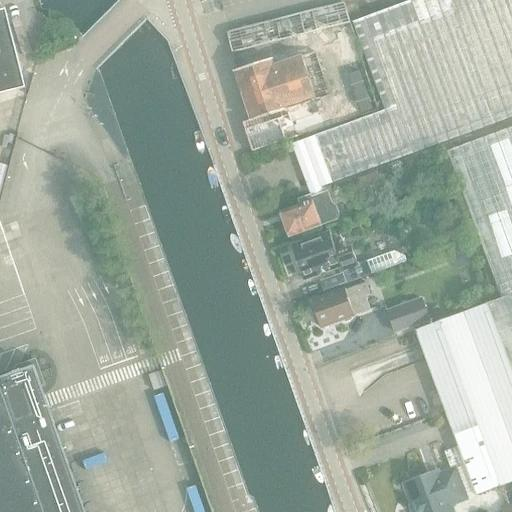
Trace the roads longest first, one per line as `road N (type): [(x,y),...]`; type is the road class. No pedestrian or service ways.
road 1 (unclassified): [(233,511),(108,167),(58,106),(81,57),(137,0)]
road 2 (unclassified): [(352,511),(176,0)]
